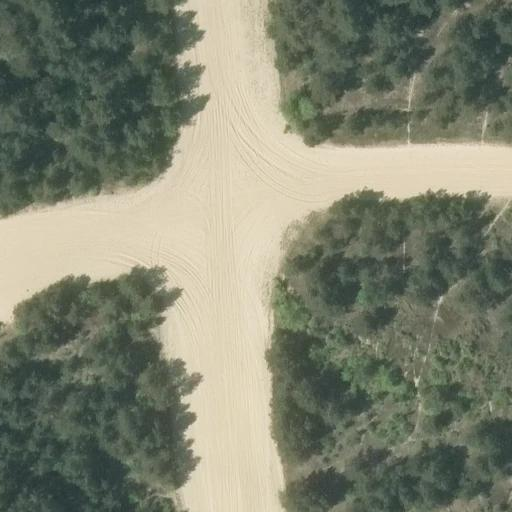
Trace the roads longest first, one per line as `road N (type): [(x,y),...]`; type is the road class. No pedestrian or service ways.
road 1 (track): [(511,173),(327,179),(0,269)]
road 2 (track): [(257,511),(222,0)]
